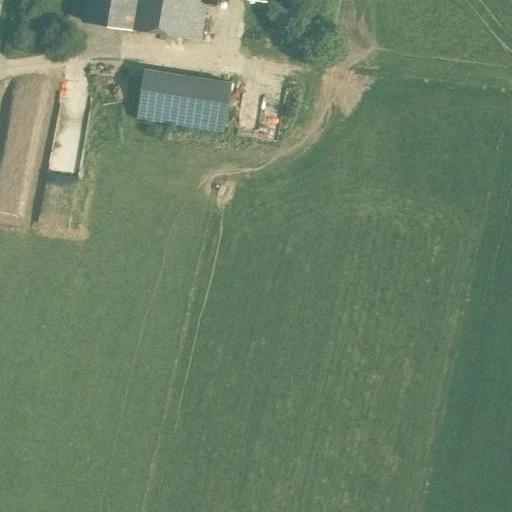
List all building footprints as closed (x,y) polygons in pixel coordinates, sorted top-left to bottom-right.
[(201,39),(206,0),(257,0),(272,2),(271,0),(86,0),(84,21),(201,39)] [(302,0),(303,0),(362,9),(363,0),(302,0)] [(310,5),(277,4),(276,26),(309,28),(310,5)] [(223,130),(231,83),(145,69),(137,116),(223,130)] [(13,85),(0,159),(0,166),(27,171),(41,89),(13,85)] [(76,186),(78,171),(46,166),(44,182),(76,186)] [(63,187),(40,187),(40,219),(69,219),(69,199),(63,199),(63,187)]
